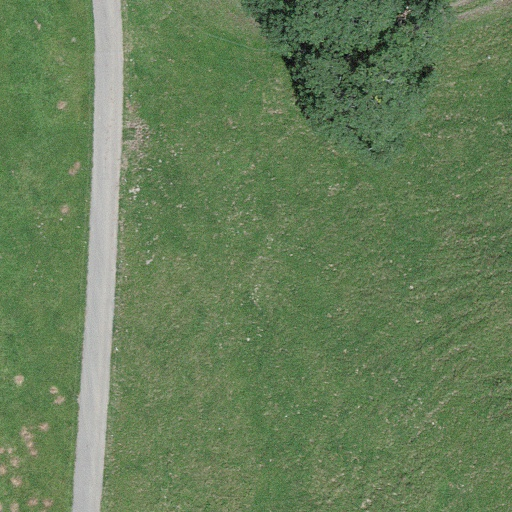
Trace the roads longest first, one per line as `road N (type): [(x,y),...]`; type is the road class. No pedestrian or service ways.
road 1 (track): [(104,0),(106,179),(88,511)]
road 2 (track): [(211,0),(259,32),(307,40),(374,37),(482,0)]
